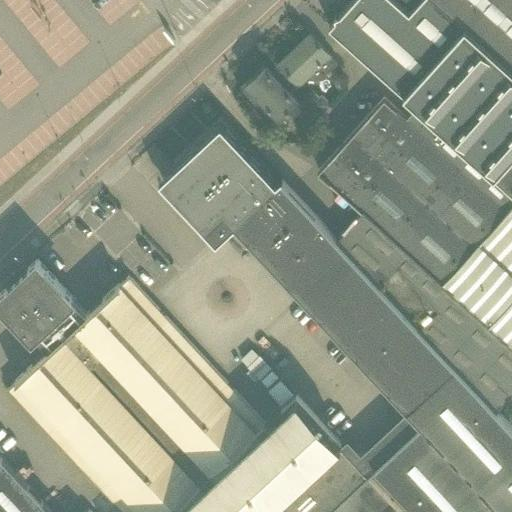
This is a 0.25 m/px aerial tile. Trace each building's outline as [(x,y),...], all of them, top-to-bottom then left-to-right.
[(329,25),(417,104),(492,171),(511,189),(511,133),(362,0),(351,0),(340,13),(335,13),(336,18),(329,25)] [(362,0),(511,133),(511,65),(439,0),(418,0),(410,10),(398,0),(362,0)] [(511,0),(439,0),(511,65),(511,0)] [(280,60),(271,68),(280,78),(291,90),(297,83),(299,85),(309,75),(315,82),(337,62),(330,54),(310,32),(280,60)] [(248,81),(240,88),(272,123),(289,107),(290,106),(296,101),(299,98),(298,98),(291,90),(280,78),(271,68),(266,63),(247,81),(248,81)] [(311,102),(320,94),(313,88),(305,96),(311,102)] [(333,103),(322,92),(320,94),(311,102),(322,113),(333,103)] [(298,98),(299,98),(296,101),(303,107),(309,101),(302,94),(298,98)] [(511,189),(492,171),(417,104),(407,117),(385,97),(386,97),(384,96),(319,168),(320,169),(363,208),(338,233),(497,406),(511,389),(511,343),(490,322),(511,297),(511,189)] [(304,108),(299,112),(309,123),(321,112),(311,102),(310,100),(309,101),(303,107),(304,108)] [(175,165),(160,179),(165,185),(189,211),(205,229),(216,240),(235,223),(420,422),(374,465),(418,511),(511,511),(511,421),(497,406),(336,235),(284,178),(283,177),(282,176),(276,181),(221,122),(175,165)] [(38,257),(8,285),(0,292),(0,296),(33,332),(48,348),(16,377),(17,378),(8,386),(19,399),(20,399),(126,511),(264,511),(338,444),(340,441),(297,394),(266,423),(129,274),(120,282),(119,281),(87,311),(72,296),(73,295),(38,257)] [(511,297),(490,322),(511,343),(511,297)] [(277,396),(288,387),(278,377),(268,386),(277,396)] [(338,444),(264,511),(323,511),(365,474),(338,444)] [(0,511),(55,511),(0,452),(0,511)] [(399,511),(365,474),(323,511),(399,511)]
